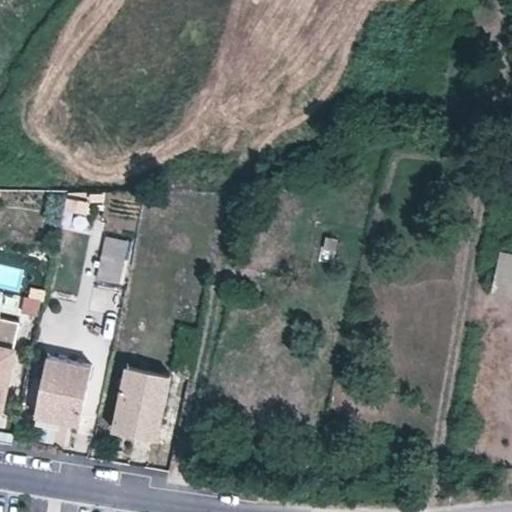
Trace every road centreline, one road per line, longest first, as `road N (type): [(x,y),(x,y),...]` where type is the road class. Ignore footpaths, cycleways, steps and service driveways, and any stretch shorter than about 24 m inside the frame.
road 1 (track): [(420,511),(432,481),(501,64)]
road 2 (unclassified): [(0,470),(253,511)]
